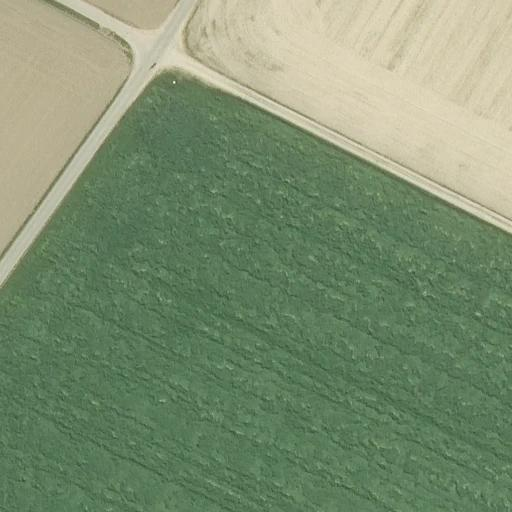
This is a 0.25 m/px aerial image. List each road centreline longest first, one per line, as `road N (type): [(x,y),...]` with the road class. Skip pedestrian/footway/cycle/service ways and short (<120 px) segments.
road 1 (track): [(64,0),(511,225)]
road 2 (unclassified): [(161,51),(0,275)]
